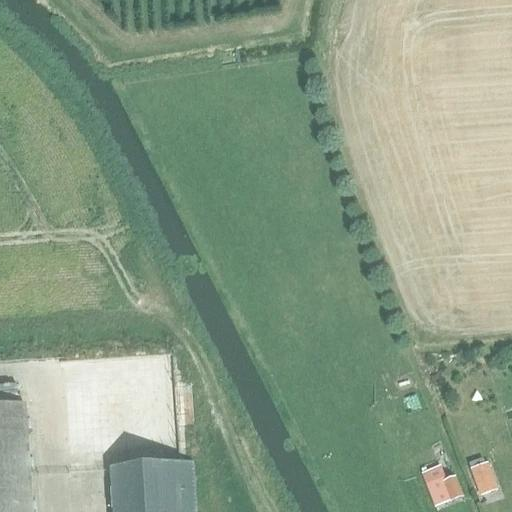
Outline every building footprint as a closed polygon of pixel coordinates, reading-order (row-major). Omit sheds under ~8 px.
[(391,401),(409,395),(398,357),(380,363),(391,401)] [(32,511),(25,406),(0,407),(0,511),(32,511)] [(110,470),(112,511),(195,511),(193,464),(110,470)] [(487,465),(471,470),(481,498),(497,493),(487,465)] [(455,480),(445,484),(453,504),(463,500),(455,480)]
